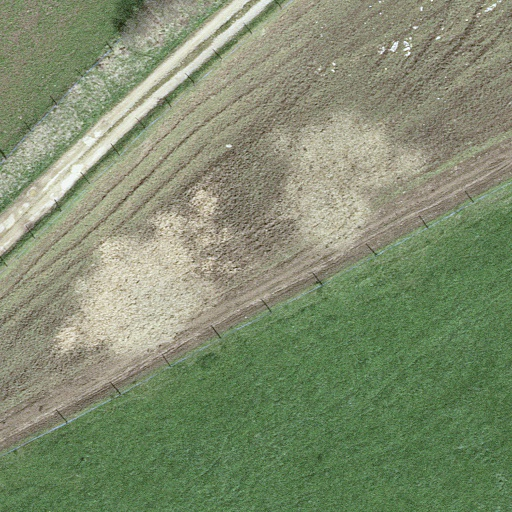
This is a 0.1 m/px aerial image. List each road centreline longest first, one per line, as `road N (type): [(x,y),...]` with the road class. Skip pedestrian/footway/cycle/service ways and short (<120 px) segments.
road 1 (track): [(511,154),(0,429)]
road 2 (track): [(260,0),(0,232)]
